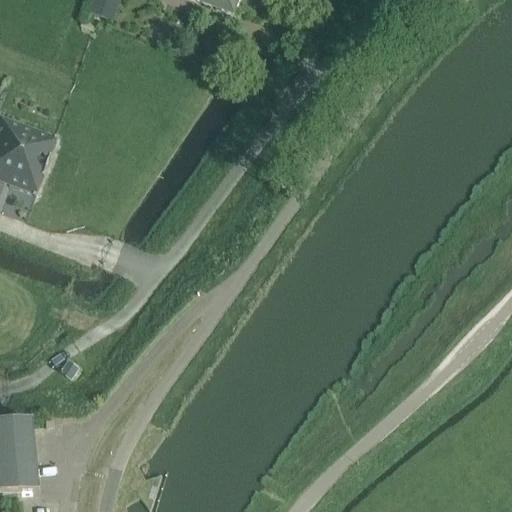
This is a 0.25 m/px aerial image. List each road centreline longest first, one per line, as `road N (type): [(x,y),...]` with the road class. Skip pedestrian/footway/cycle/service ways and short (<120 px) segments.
road 1 (unclassified): [(105,511),(115,472),(242,288),(398,77),(472,0)]
road 2 (unclassified): [(303,511),(511,303)]
